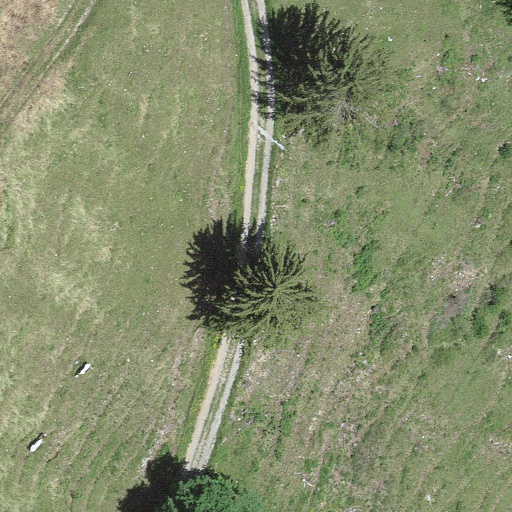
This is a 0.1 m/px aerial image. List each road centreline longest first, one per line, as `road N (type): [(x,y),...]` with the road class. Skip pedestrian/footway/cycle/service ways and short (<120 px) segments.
road 1 (track): [(196,511),(271,178),(254,0)]
road 2 (track): [(78,0),(0,122)]
